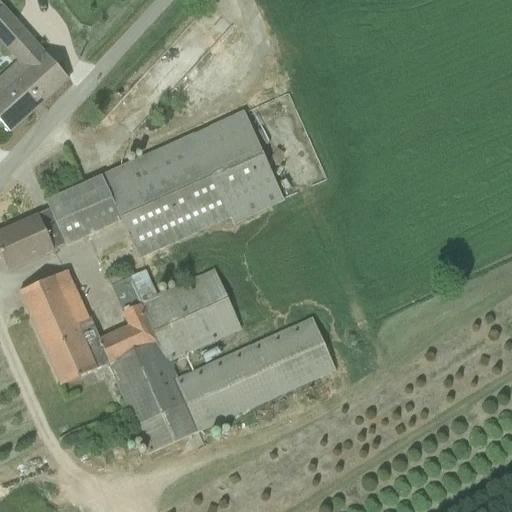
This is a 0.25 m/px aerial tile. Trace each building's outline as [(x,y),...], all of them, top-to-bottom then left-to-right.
[(0,132),(5,138),(67,79),(0,8),(0,52),(21,74),(0,93),(0,132)] [(195,78),(207,92),(240,66),(228,52),(195,78)] [(39,202),(59,246),(89,233),(90,236),(116,225),(133,263),(277,200),(239,114),(39,202)] [(0,272),(48,255),(34,216),(0,227),(0,272)] [(126,327),(99,339),(106,359),(145,452),(331,374),(307,316),(176,372),(171,359),(241,329),(217,273),(156,299),(145,273),(110,288),(119,310),(126,327)] [(101,366),(83,323),(35,343),(53,386),(101,366)] [(36,493),(20,496),(22,508),(38,505),(36,493)]
